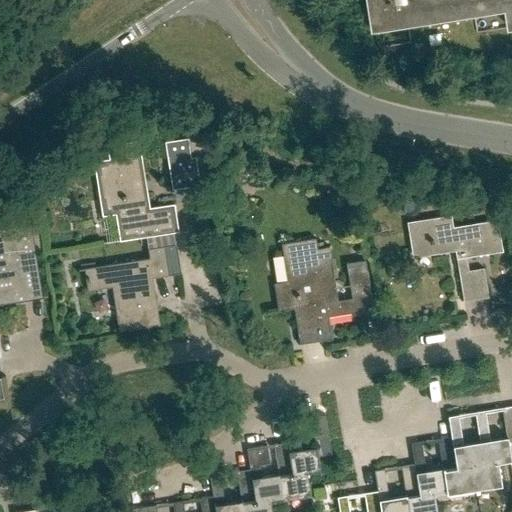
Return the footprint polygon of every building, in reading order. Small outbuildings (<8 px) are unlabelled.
[(419,22),(441,18),(437,0),(369,0),(374,29),(419,22)] [(465,14),(507,8),(505,0),(437,0),(441,18),(465,14)] [(190,157),(187,138),(164,141),(171,189),(199,185),(194,157),(190,157)] [(145,236),(172,232),(178,231),(173,203),(149,207),(138,140),(107,145),(109,158),(93,161),(102,216),(118,213),(122,240),(145,236)] [(456,258),(465,256),(502,251),(497,220),(452,227),(450,214),(406,221),(411,251),(430,248),(430,253),(435,252),(434,248),(454,245),(456,258)] [(38,269),(31,223),(0,228),(0,304),(29,299),(25,271),(38,269)] [(172,232),(145,236),(149,257),(84,268),(88,290),(111,286),(118,331),(159,325),(151,277),(180,272),(175,243),(174,243),(172,232)] [(314,248),(313,238),(316,238),(315,237),(280,243),(280,244),(283,243),(289,280),(276,282),(280,310),(293,308),(298,343),(331,338),(327,316),(372,309),(364,259),(346,262),(352,297),(334,300),(325,246),(314,248)] [(465,256),(456,258),(458,272),(463,301),(488,297),(483,268),(468,270),(465,256)] [(469,466),(473,487),(501,482),(497,461),(511,459),(508,443),(511,442),(511,429),(505,430),(506,438),(488,441),(483,410),(473,411),(478,442),(478,443),(482,464),(469,466)] [(279,475),(282,495),(309,491),(306,471),(319,469),(317,455),(330,453),(324,414),(310,417),(315,448),(298,451),(296,441),(305,439),(301,418),(283,421),(286,442),(287,442),(292,473),(279,475)] [(482,464),(478,443),(461,445),(456,414),(446,416),(454,465),(456,465),(457,468),(443,470),(446,491),(473,487),(469,466),(482,464)] [(419,495),(406,497),(408,511),(436,511),(433,493),(446,491),(443,470),(457,468),(456,465),(454,465),(441,467),(441,469),(424,472),(419,441),(416,442),(410,443),(413,463),(414,463),(417,483),(419,495)] [(270,511),(269,498),(282,495),(279,475),(292,473),(287,442),(286,442),(273,444),(278,475),(261,478),(259,465),(269,464),(267,445),(246,448),(249,469),(250,469),(255,500),(242,502),(243,511),(270,511)] [(417,483),(416,483),(403,486),(405,496),(388,499),(383,468),(373,470),(377,490),(380,511),(408,511),(406,497),(419,495),(417,483)] [(243,511),(242,502),(255,500),(250,469),(249,469),(236,471),(241,502),(224,505),(219,474),(209,475),(212,496),(213,496),(215,511),(243,511)] [(377,490),(364,492),(367,511),(380,511),(377,490)] [(348,511),(346,495),(336,497),(338,511),(348,511)] [(215,511),(213,496),(212,496),(199,498),(201,511),(183,511),(182,501),(172,502),(173,511),(215,511)]
